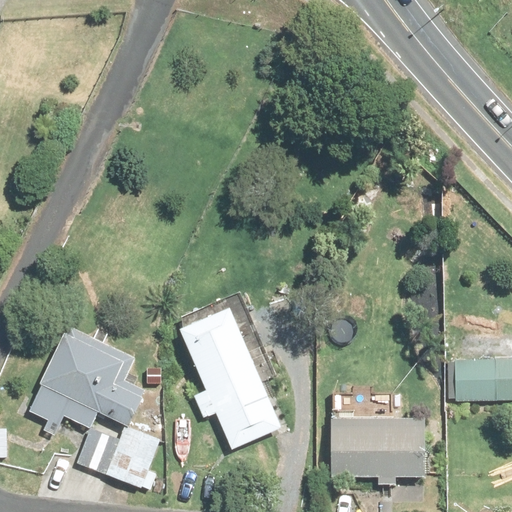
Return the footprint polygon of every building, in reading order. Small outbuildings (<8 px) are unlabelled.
[(274,426),(254,381),(221,305),(177,324),(173,326),(200,390),(188,395),(197,416),(210,411),(226,447),(274,426)] [(91,410),(122,424),(138,388),(132,385),(135,377),(127,373),(134,357),(59,323),(32,382),(36,383),(24,411),(43,419),(38,429),(47,432),(50,433),(56,421),(58,414),(84,426),(91,410)] [(491,401),(491,362),(491,359),(451,359),(451,401),(491,401)] [(144,383),(158,383),(157,367),(143,367),(144,383)] [(390,476),(401,475),(416,476),(417,417),(323,417),(323,476),(373,476),(373,484),(381,484),(390,484),(390,476)] [(101,474),(130,485),(137,487),(138,485),(148,489),(154,475),(145,471),(158,439),(120,425),(117,433),(101,427),(86,466),(101,472),(101,474)]
